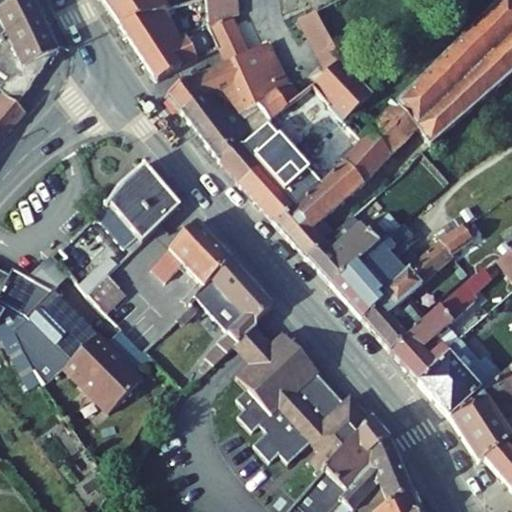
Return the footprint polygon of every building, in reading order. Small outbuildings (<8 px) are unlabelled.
[(0,21),(8,35),(0,40),(0,77),(11,85),(27,96),(52,58),(58,55),(29,0),(23,0),(0,12),(0,21)] [(0,0),(0,40),(8,35),(0,21),(0,12),(23,0),(0,0)] [(164,14),(169,12),(162,0),(100,0),(120,29),(156,16),(164,14)] [(205,0),(209,27),(207,27),(219,52),(241,42),(231,22),(236,20),(233,0),(205,0)] [(511,79),(511,3),(509,0),(504,0),(397,107),(419,133),(432,149),(511,79)] [(323,30),(340,58),(363,45),(342,3),(317,17),(320,25),(323,30)] [(137,54),(178,40),(164,14),(156,16),(120,29),(137,54)] [(327,75),(340,63),(342,62),(340,58),(323,30),(320,25),(317,17),(298,24),(327,75)] [(137,54),(157,85),(198,62),(185,37),(178,40),(137,54)] [(168,99),(181,117),(205,99),(218,97),(221,98),(225,102),(228,100),(241,113),(244,111),(247,114),(258,109),(276,94),(287,110),(300,100),(290,87),(287,89),(266,47),(248,56),(241,42),(219,52),(226,66),(200,77),(195,73),(187,84),(168,99)] [(340,63),(327,75),(312,91),(343,125),(373,98),(340,63)] [(3,96),(18,109),(27,96),(11,85),(3,96)] [(343,125),(312,91),(300,100),(287,110),(270,125),(253,139),(243,148),(221,167),(239,188),(274,228),(345,167),(363,145),(343,125)] [(276,94),(258,109),(270,125),(287,110),(276,94)] [(0,146),(26,116),(18,109),(3,96),(0,99),(0,146)] [(205,99),(181,117),(221,167),(243,148),(253,139),(241,124),(237,119),(225,102),(221,98),(218,97),(205,99)] [(237,119),(247,114),(244,111),(241,113),(228,100),(225,102),(237,119)] [(391,159),(419,133),(397,107),(363,145),(345,167),(274,228),(306,263),(325,246),(324,245),(323,244),(313,233),(324,224),(364,189),(391,159)] [(253,139),(270,125),(258,109),(241,124),(253,139)] [(96,220),(124,253),(126,252),(138,241),(142,246),(180,210),(145,169),(121,190),(106,210),(104,208),(103,210),(105,211),(96,220)] [(393,236),(400,230),(389,217),(367,235),(353,219),(324,245),(325,246),(306,263),(309,264),(331,289),(351,272),(378,249),(393,236)] [(323,244),(333,235),(324,224),(313,233),(323,244)] [(193,300),(194,300),(232,264),(196,227),(152,273),(165,286),(182,269),(203,291),(193,300)] [(408,273),(417,264),(407,253),(392,266),(386,259),(393,253),(396,256),(413,241),(402,228),(400,230),(393,236),(378,249),(351,272),(331,289),(361,322),(379,307),(375,302),(408,273)] [(472,244),(462,229),(439,244),(417,264),(408,273),(375,302),(379,307),(361,322),(390,355),(423,325),(409,309),(403,314),(398,308),(453,260),(452,258),(472,244)] [(126,252),(131,257),(142,246),(138,241),(126,252)] [(386,259),(392,266),(407,253),(403,250),(396,256),(393,253),(386,259)] [(511,252),(498,264),(511,283),(511,252)] [(54,261),(42,273),(59,289),(69,278),(54,261)] [(107,280),(117,270),(109,261),(79,289),(87,299),(107,280)] [(253,328),(271,309),(232,264),(194,300),(195,301),(189,307),(191,310),(177,324),(182,330),(202,309),(211,318),(219,310),(235,328),(204,361),(207,363),(198,372),(204,378),(231,353),(232,354),(255,332),(253,328)] [(6,266),(0,276),(8,281),(12,274),(14,271),(6,266)] [(491,282),(484,272),(423,325),(390,355),(418,386),(455,353),(451,349),(459,342),(448,329),(475,304),(468,297),(473,293),(475,295),(491,282)] [(0,311),(6,314),(26,325),(15,335),(19,345),(24,357),(38,380),(41,385),(44,389),(63,372),(109,417),(143,383),(136,376),(131,371),(144,357),(120,334),(107,348),(54,293),(59,289),(42,273),(31,284),(12,274),(8,281),(0,276),(0,311)] [(99,312),(119,292),(107,280),(87,299),(99,312)] [(125,298),(119,292),(99,312),(105,318),(125,298)] [(0,340),(25,387),(38,380),(24,357),(19,345),(15,335),(26,325),(6,314),(5,317),(0,314),(0,340)] [(270,347),(255,332),(232,354),(246,370),(270,347)] [(310,463),(322,476),(370,423),(349,400),(342,406),(316,377),(317,376),(282,337),(270,347),(246,370),(235,380),(247,394),(236,404),(245,414),(237,421),(252,437),(259,430),(266,438),(253,449),(269,468),(279,459),(288,468),(310,448),(317,456),(310,463)] [(482,396),(502,379),(491,367),(484,370),(459,342),(451,349),(455,353),(418,386),(449,421),(480,394),(482,396)] [(144,357),(131,371),(136,376),(150,361),(148,360),(144,357)] [(511,370),(502,379),(482,396),(480,394),(450,422),(479,466),(484,462),(484,461),(511,442),(511,439),(495,414),(511,401),(511,370)] [(331,511),(339,505),(372,468),(366,458),(386,442),(370,423),(322,476),(290,511),(331,511)] [(260,511),(195,440),(161,471),(198,511),(260,511)] [(356,511),(357,511),(384,511),(401,501),(412,496),(393,450),(386,442),(366,458),(372,468),(339,505),(331,511),(356,511)] [(511,442),(484,461),(484,462),(504,485),(511,478),(511,442)] [(418,511),(412,496),(401,501),(384,511),(418,511)]
